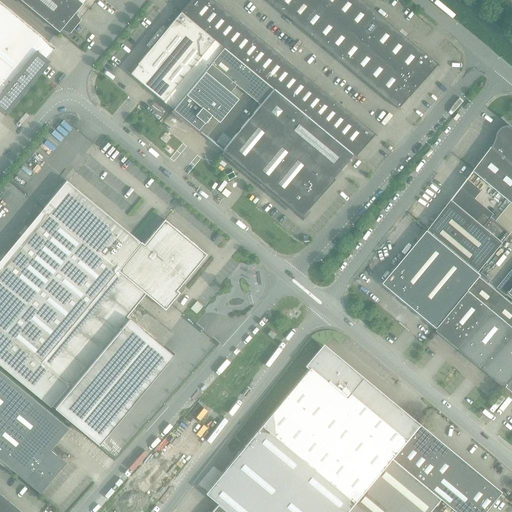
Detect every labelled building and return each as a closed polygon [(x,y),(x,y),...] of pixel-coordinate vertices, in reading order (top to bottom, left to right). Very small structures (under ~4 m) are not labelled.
[(83,3),(78,0),(21,0),(52,26),(59,32),(61,29),(69,33),(80,20),(75,13),(83,3)] [(224,48),(173,109),(173,110),(198,130),(210,115),(218,122),(238,99),(230,92),(235,85),(260,105),(223,150),(222,150),(301,216),(335,179),(333,178),(352,155),(273,89),(274,89),(352,154),(356,157),(357,157),(357,156),(355,156),(374,135),(375,136),(376,136),(376,135),(213,0),(190,0),(181,11),(180,10),(180,11),(224,48)] [(266,0),(399,109),(398,108),(437,65),(438,66),(439,65),(360,0),(266,0)] [(0,113),(55,48),(0,2),(0,113)] [(136,78),(137,79),(128,72),(173,110),(173,109),(224,48),(181,12),(138,64),(136,66),(135,69),(135,71),(135,73),(135,76),(136,78)] [(511,202),(511,125),(507,125),(503,127),(500,129),(498,133),(497,138),(495,142),(492,146),(473,171),(511,202)] [(0,260),(0,364),(51,407),(52,406),(98,444),(173,355),(126,316),(145,293),(165,310),(180,292),(177,290),(207,254),(164,219),(144,244),(141,242),(66,181),(0,260)] [(453,197),(428,230),(479,272),(503,242),(452,200),(454,198),(453,197)] [(382,283),(437,329),(469,290),(480,277),(482,275),(428,230),(383,283),(382,283)] [(469,290),(437,329),(506,386),(511,378),(511,304),(480,277),(469,290)] [(276,335),(271,330),(267,334),(273,339),(276,335)] [(428,511),(439,499),(455,511),(484,511),(499,495),(502,498),(503,498),(504,497),(504,496),(498,492),(320,343),(319,343),(318,344),(319,345),(322,348),(307,366),(310,368),(262,425),(244,446),(245,446),(222,473),(205,493),(218,504),(218,505),(226,511),(428,511)] [(40,493),(63,466),(60,459),(50,450),(69,428),(0,371),(0,459),(17,474),(40,493)] [(0,511),(22,511),(0,493),(0,511)]
